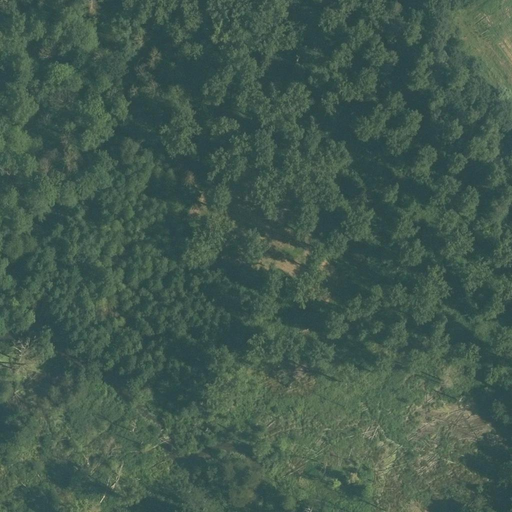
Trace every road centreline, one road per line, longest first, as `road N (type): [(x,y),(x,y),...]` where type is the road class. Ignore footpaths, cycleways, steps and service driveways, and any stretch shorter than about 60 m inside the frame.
road 1 (track): [(511,407),(239,66),(303,0)]
road 2 (track): [(0,295),(239,66)]
road 3 (track): [(511,136),(393,0)]
